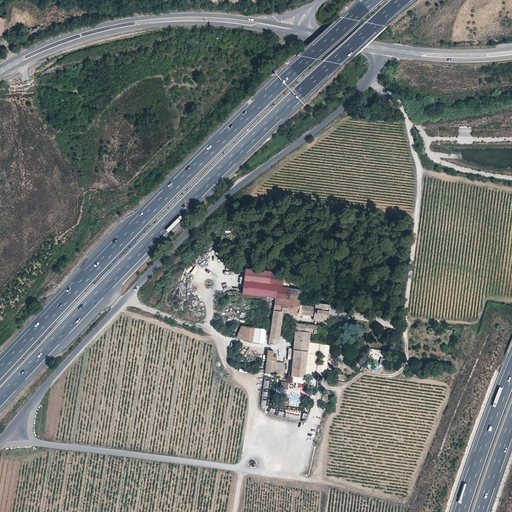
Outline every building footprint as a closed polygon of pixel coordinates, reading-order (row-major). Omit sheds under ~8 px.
[(276,285),(281,286),(283,272),(246,268),(245,277),(244,282),(242,293),(274,297),(276,285)] [(274,297),(273,310),(283,311),(313,315),(313,317),(326,319),(328,304),(314,302),(314,305),(299,303),(301,289),(281,286),(276,285),(274,297)] [(273,310),(269,341),(276,342),(277,338),(279,338),(283,311),(273,310)] [(309,342),(310,331),(315,332),(316,324),(298,322),(298,320),(294,319),(294,322),(295,322),(295,326),(292,326),(291,331),(295,331),(294,346),(291,370),(289,369),(288,375),(305,376),(309,342)] [(259,342),(261,328),(241,326),(238,332),(236,335),(259,342)] [(267,349),(266,363),(273,364),(274,360),(275,360),(276,356),(273,355),(273,350),(267,349)] [(280,388),(287,389),(288,381),(281,380),(280,388)] [(286,409),(285,418),(300,419),(301,410),(286,409)]
